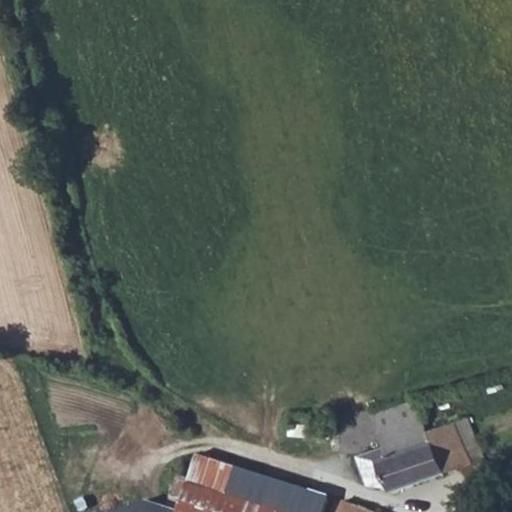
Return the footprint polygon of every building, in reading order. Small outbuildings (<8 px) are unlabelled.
[(409,405),(416,425),(440,416),(433,396),(409,405)] [(396,434),(416,425),(409,405),(390,413),(389,415),(396,434)] [(416,425),(424,447),(446,438),(443,430),(444,428),(440,416),(416,425)] [(396,434),(400,445),(374,455),(387,486),(406,491),(408,494),(504,455),(487,418),(444,428),(443,430),(446,438),(424,447),(416,425),(396,434)] [(343,511),(346,501),(210,460),(193,511),(343,511)]
